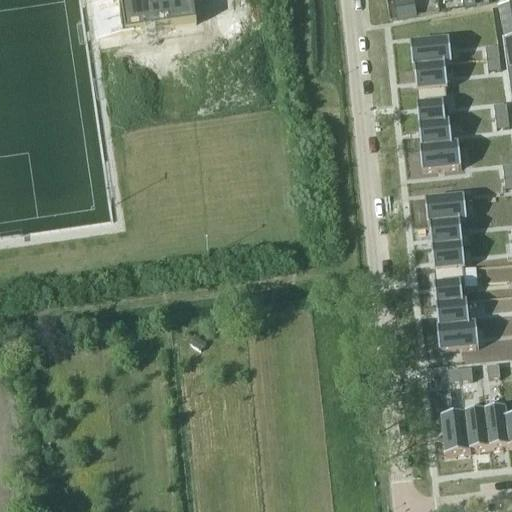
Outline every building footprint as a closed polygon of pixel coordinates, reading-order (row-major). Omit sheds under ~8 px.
[(116,0),(117,2),(122,37),(125,37),(134,35),(195,27),(193,7),(191,0),(116,0)] [(417,18),(413,0),(409,0),(393,3),(397,22),(417,18)] [(463,0),(465,10),(476,8),(474,0),(463,0)] [(511,5),(497,8),(501,29),(503,40),(511,38),(511,5)] [(511,38),(503,40),(508,71),(511,70),(511,38)] [(449,43),(409,47),(412,71),(414,71),(445,68),(451,67),(449,43)] [(498,53),(485,55),(486,63),(499,62),(498,53)] [(499,62),(486,63),(487,72),(500,70),(499,62)] [(445,68),(414,71),(416,94),(445,91),(447,91),(445,68)] [(417,108),(416,109),(418,129),(445,126),(443,108),(447,108),(445,91),(416,94),(417,108)] [(506,111),(494,112),(495,121),(497,120),(507,119),(506,111)] [(497,120),(495,121),(496,129),(509,128),(507,119),(497,120)] [(445,126),(418,129),(420,151),(419,151),(419,152),(458,148),(458,147),(451,148),(449,126),(445,126)] [(458,148),(419,152),(419,155),(421,176),(461,172),(458,148)] [(511,171),(502,173),(503,182),(511,180),(511,171)] [(511,180),(503,182),(504,190),(511,189),(511,180)] [(464,200),(424,204),(427,228),(428,228),(459,225),(466,224),(464,200)] [(459,225),(428,228),(431,251),(462,248),(459,225)] [(462,248),(431,251),(433,274),(462,271),(464,271),(462,248)] [(435,288),(433,288),(435,309),(462,306),(461,288),(464,288),(462,271),(433,274),(435,288)] [(462,306),(435,309),(438,331),(436,331),(436,332),(476,328),(476,327),(469,328),(466,306),(462,306)] [(476,328),(436,332),(439,356),(478,352),(476,328)] [(201,354),(206,345),(195,338),(189,348),(201,354)] [(498,369),(490,370),(491,383),(500,382),(498,369)] [(468,372),(459,373),(461,386),(469,384),(468,372)] [(459,373),(451,374),(452,387),(461,386),(459,373)] [(504,412),(484,414),(489,453),(509,451),(505,421),(504,412)] [(484,414),(464,417),(465,418),(469,457),(470,457),(470,456),(489,453),(484,414)] [(465,418),(441,421),(445,460),(469,457),(465,418)]
